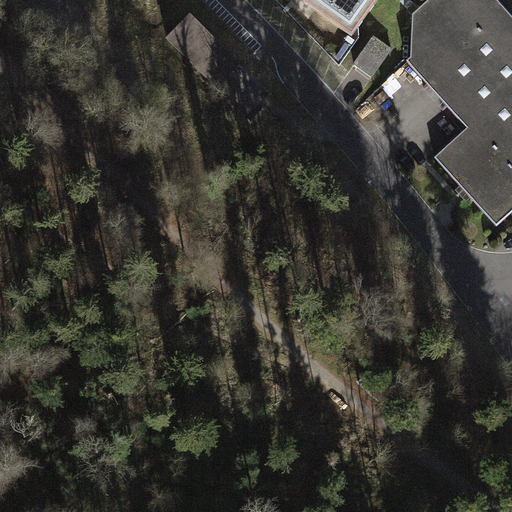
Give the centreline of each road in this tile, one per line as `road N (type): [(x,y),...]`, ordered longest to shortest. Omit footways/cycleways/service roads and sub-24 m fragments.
road 1 (track): [(0,54),(316,369),(500,511)]
road 2 (unclassified): [(511,292),(365,119),(243,0)]
